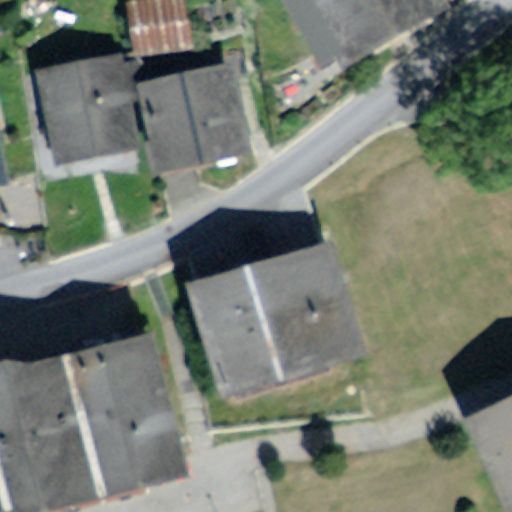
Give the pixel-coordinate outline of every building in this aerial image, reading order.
[(178,0),(172,0),(133,5),(139,51),(184,46),(178,0)] [(430,0),(294,0),(328,60),(431,2),(430,0)] [(142,57),(35,79),(52,160),(158,138),(149,94),(142,57)] [(237,77),(149,94),(158,138),(164,170),(251,154),(237,77)] [(340,234),(185,283),(220,392),(374,343),(340,234)] [(149,334),(0,369),(0,511),(29,511),(183,476),(149,334)] [(511,511),(511,409),(464,433),(502,511),(511,511)]
